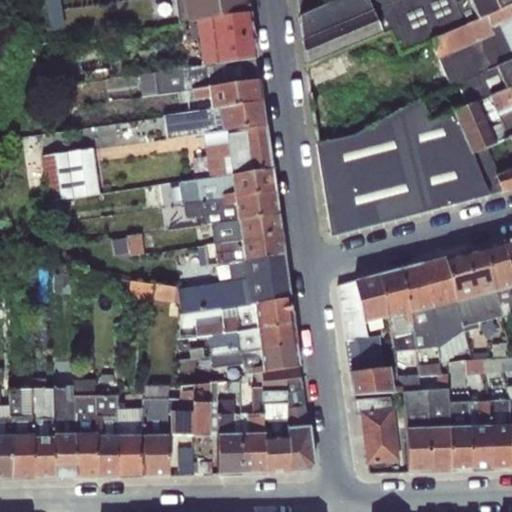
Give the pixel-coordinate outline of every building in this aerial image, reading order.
[(21,0),(0,0),(0,17),(23,15),(21,0)] [(175,0),(178,24),(184,24),(247,14),(247,11),(245,11),(244,2),(246,2),(245,0),(175,0)] [(322,0),(297,0),(299,16),(323,5),(322,0)] [(335,0),(323,5),(299,16),(299,17),(298,17),(302,41),(373,11),(368,0),(335,0)] [(373,11),(302,41),(305,67),(382,34),(391,30),(461,0),(397,0),(375,10),(373,11)] [(368,0),(373,11),(375,10),(397,0),(368,0)] [(511,0),(461,0),(391,30),(400,52),(433,40),(511,5),(511,0)] [(511,5),(433,40),(438,59),(449,87),(457,84),(511,60),(511,5)] [(247,14),(184,24),(186,37),(197,36),(198,44),(200,44),(251,37),(248,15),(247,15),(247,14)] [(200,44),(198,44),(201,67),(254,59),(251,37),(200,44)] [(201,67),(155,73),(158,94),(178,92),(257,81),(254,59),(201,67)] [(511,60),(457,84),(466,106),(511,86),(511,60)] [(63,61),(35,65),(38,89),(66,85),(63,61)] [(158,94),(155,73),(136,76),(140,97),(158,94)] [(257,81),(178,92),(180,103),(187,103),(188,113),(260,103),(257,81)] [(511,86),(466,106),(452,111),(470,154),(486,147),(496,143),(487,123),(511,111),(511,86)] [(470,154),(452,111),(429,122),(427,117),(419,99),(354,135),(315,144),(329,236),(331,237),(487,196),(470,154)] [(260,103),(188,113),(162,117),(165,138),(191,135),(202,134),(264,126),(260,103)] [(511,136),(511,111),(487,123),(496,143),(511,136)] [(264,126),(202,134),(208,179),(270,170),(264,126)] [(486,147),(470,154),(487,196),(501,192),(494,175),(497,174),(486,147)] [(92,149),(41,157),(48,203),(99,195),(92,149)] [(511,168),(497,174),(494,175),(501,192),(511,189),(511,168)] [(270,170),(208,179),(180,184),(182,205),(183,205),(273,193),(270,170)] [(273,193),(183,205),(185,219),(205,216),(206,225),(210,224),(276,215),(273,193)] [(276,215),(210,224),(213,243),(279,235),(276,215)] [(141,235),(127,237),(127,238),(126,238),(129,254),(129,255),(144,253),(141,235)] [(279,235),(213,243),(216,263),(241,260),(282,254),(279,235)] [(129,254),(126,238),(111,240),(114,256),(129,254)] [(511,240),(502,243),(511,278),(511,240)] [(216,263),(213,243),(196,246),(199,266),(206,265),(216,263)] [(511,278),(502,243),(483,248),(501,316),(511,313),(511,278)] [(54,246),(35,247),(37,260),(57,264),(54,246)] [(483,248),(464,254),(482,321),(501,316),(483,248)] [(282,254),(241,260),(244,280),(178,289),(182,314),(220,308),(220,311),(288,299),(282,254)] [(464,254),(444,259),(463,330),(477,328),(476,323),(482,321),(464,254)] [(444,259),(421,264),(432,309),(437,347),(441,346),(444,362),(466,349),(463,330),(444,259)] [(421,264),(400,270),(409,312),(414,350),(437,347),(432,309),(421,264)] [(91,271),(73,267),(74,293),(92,293),(91,271)] [(400,270),(378,276),(388,319),(393,352),(414,350),(409,312),(400,270)] [(378,276),(354,282),(364,324),(388,319),(378,276)] [(152,299),(154,284),(129,282),(129,299),(152,301),(152,299)] [(364,324),(354,282),(336,287),(341,317),(344,342),(366,338),(364,324)] [(154,284),(152,299),(172,303),(174,288),(154,284)] [(288,299),(220,311),(222,324),(196,327),(196,336),(208,334),(292,324),(288,299)] [(292,324),(208,334),(210,356),(295,345),(292,324)] [(366,338),(344,342),(349,373),(383,368),(378,336),(366,338)] [(295,345),(210,356),(211,368),(242,364),(244,374),(260,373),(281,370),(298,367),(295,345)] [(511,357),(499,359),(502,373),(511,372),(511,357)] [(499,359),(481,360),(483,375),(502,373),(499,359)] [(483,375),(481,360),(468,360),(463,361),(465,376),(483,375)] [(396,376),(415,375),(413,361),(394,364),(395,367),(396,376)] [(417,376),(437,375),(440,375),(439,364),(417,365),(417,376)] [(298,367),(281,370),(282,392),(288,473),(307,473),(313,466),(312,466),(298,367)] [(383,368),(349,373),(352,396),(388,393),(401,392),(419,391),(417,376),(415,375),(396,376),(395,367),(383,368)] [(281,370),(260,373),(261,389),(261,392),(282,392),(281,370)] [(446,374),(440,375),(437,375),(437,390),(446,389),(446,374)] [(437,375),(417,376),(419,391),(426,391),(437,390),(437,375)] [(54,478),(52,389),(46,389),(45,380),(31,379),(31,390),(33,479),(54,478)] [(74,381),(74,385),(74,401),(75,478),(96,477),(95,384),(95,380),(74,381)] [(215,382),(190,384),(191,388),(191,436),(217,438),(216,401),(215,382)] [(115,384),(95,384),(96,477),(117,477),(115,410),(115,384)] [(64,389),(52,389),(54,478),(75,478),(74,401),(74,385),(64,386),(64,389)] [(143,385),(143,400),(167,401),(167,386),(143,385)] [(167,401),(166,435),(191,436),(191,388),(181,388),(181,401),(167,401)] [(252,414),(239,414),(240,475),(264,474),(261,392),(261,389),(252,389),(252,414)] [(437,390),(426,391),(429,472),(450,471),(447,404),(446,389),(437,390)] [(33,479),(31,390),(9,390),(9,407),(10,479),(33,479)] [(419,391),(401,392),(407,473),(429,472),(426,391),(419,391)] [(282,392),(261,392),(264,474),(288,473),(282,392)] [(388,393),(352,396),(355,416),(361,415),(367,464),(397,460),(388,393)] [(167,401),(143,400),(141,400),(141,409),(142,477),(167,476),(166,435),(167,401)] [(233,401),(216,401),(217,438),(217,476),(240,475),(239,414),(234,414),(233,401)] [(508,401),(488,402),(490,470),(510,469),(508,401)] [(477,402),(468,403),(470,471),(490,470),(488,402),(477,402)] [(468,403),(447,404),(450,471),(470,471),(468,403)] [(9,407),(0,406),(0,479),(10,479),(9,407)] [(138,409),(115,410),(117,477),(140,477),(138,409)] [(177,449),(177,476),(192,476),(192,474),(191,449),(177,449)]
